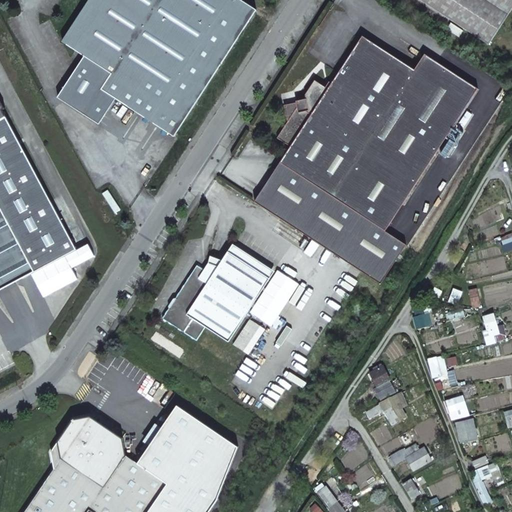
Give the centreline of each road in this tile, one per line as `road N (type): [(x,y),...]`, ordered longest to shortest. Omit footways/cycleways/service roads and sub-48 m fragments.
road 1 (residential): [(0,410),(61,366),(298,0)]
road 2 (track): [(278,493),(285,469),(511,117)]
road 3 (track): [(291,475),(511,139)]
road 4 (unknown): [(482,511),(413,340),(395,324)]
road 5 (track): [(412,511),(345,412)]
